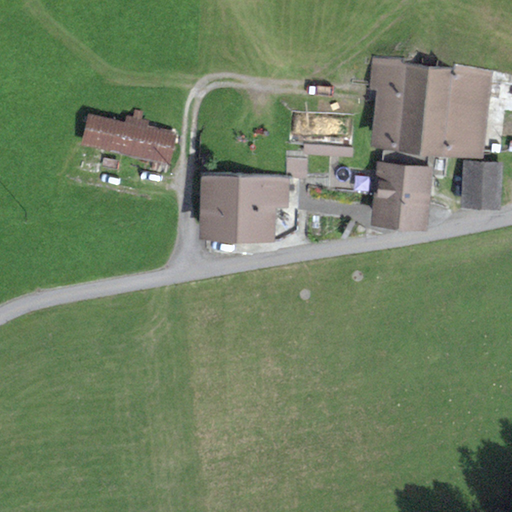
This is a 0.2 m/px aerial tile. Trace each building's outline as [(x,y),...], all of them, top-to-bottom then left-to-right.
[(505,78),(384,67),(376,147),(498,158),(505,78)] [(175,136),(94,118),(87,151),(168,169),(175,136)] [(286,174),(207,172),(205,227),(269,230),(270,199),(285,199),(286,177),(293,177),(293,175),(307,175),(307,158),(286,158),(286,174)] [(509,168),(469,166),(468,201),(508,202),(509,168)] [(427,172),(383,168),(378,219),(422,223),(427,172)]
